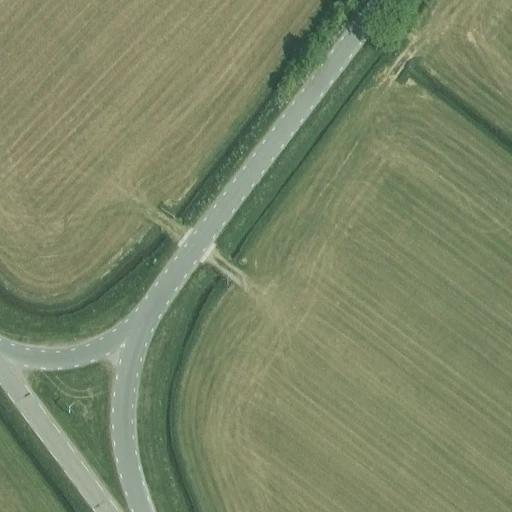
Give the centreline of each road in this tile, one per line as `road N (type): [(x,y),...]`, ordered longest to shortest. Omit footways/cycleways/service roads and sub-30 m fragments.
road 1 (tertiary): [(138,333),(384,0)]
road 2 (tertiary): [(140,511),(122,426),(138,333)]
road 3 (tertiary): [(107,511),(0,366)]
road 4 (tertiary): [(138,333),(57,361),(0,352)]
